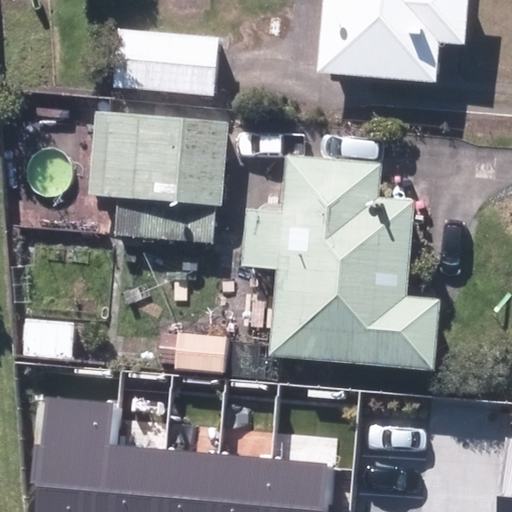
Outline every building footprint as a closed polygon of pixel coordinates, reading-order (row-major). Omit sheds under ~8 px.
[(326,0),(321,75),(437,84),(440,44),(466,46),(470,0),(326,0)] [(112,89),(216,98),(221,43),(118,34),(112,89)] [(119,241),(213,247),(216,207),(222,209),(228,126),(98,115),(92,198),(122,200),(119,241)] [(279,270),(271,358),(436,372),(442,301),(407,298),(415,205),(378,202),(380,169),(289,162),(284,216),(246,213),(242,266),(279,270)] [(26,360),(72,362),(74,326),(28,324),(26,360)] [(179,375),(228,378),(230,338),(180,337),(179,375)] [(104,511),(110,443),(115,402),(45,395),(40,445),(35,444),(31,482),(38,483),(34,511),(104,511)] [(511,493),(511,439),(503,438),(498,493),(511,493)] [(160,511),(166,448),(110,443),(104,511),(160,511)] [(214,511),(219,453),(166,448),(160,511),(214,511)] [(268,511),(273,458),(219,453),(214,511),(268,511)] [(329,511),(334,463),(273,458),(268,511),(329,511)] [(511,511),(511,493),(498,493),(496,511),(511,511)]
